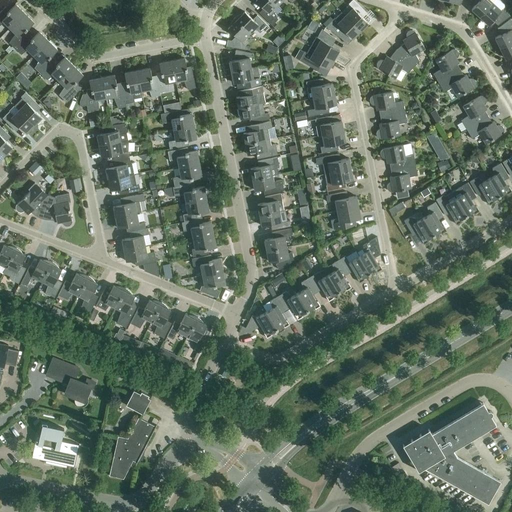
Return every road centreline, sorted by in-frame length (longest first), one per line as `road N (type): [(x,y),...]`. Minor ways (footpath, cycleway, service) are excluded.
road 1 (residential): [(398,289),(351,69),(399,9)]
road 2 (unclassified): [(205,38),(251,273),(237,316)]
road 3 (residential): [(326,511),(371,441),(474,381),(511,397)]
road 4 (residential): [(96,260),(101,246),(76,138),(50,137),(0,187)]
road 5 (residential): [(205,38),(94,60),(33,0)]
road 6 (residential): [(398,289),(276,360),(225,339)]
road 7 (tertiary): [(399,375),(306,425),(267,459),(262,474)]
road 8 (tertiary): [(262,474),(399,375)]
road 9 (residential): [(399,9),(463,32),(511,111)]
road 10 (residential): [(237,316),(96,260)]
road 11 (residential): [(511,221),(398,289)]
road 12 (tertiary): [(399,375),(511,307)]
road 13 (unclassified): [(1,483),(121,503)]
